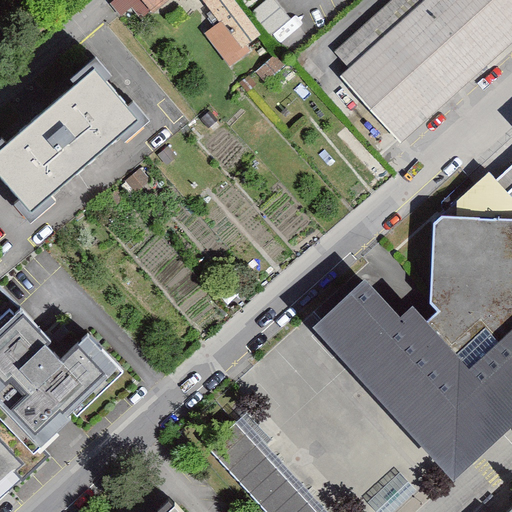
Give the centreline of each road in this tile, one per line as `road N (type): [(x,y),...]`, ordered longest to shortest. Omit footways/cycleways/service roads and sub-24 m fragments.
road 1 (residential): [(34,511),(511,75)]
road 2 (residential): [(0,103),(114,0)]
